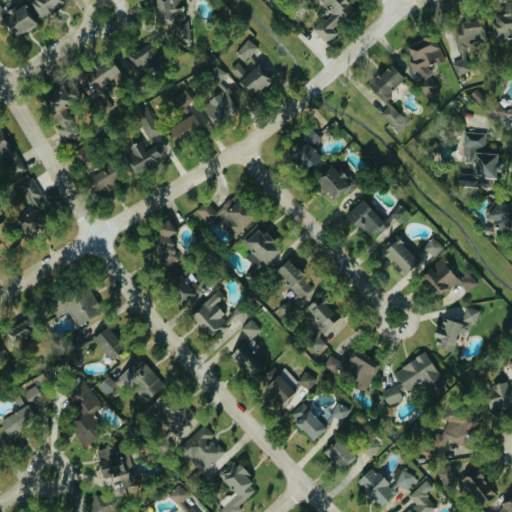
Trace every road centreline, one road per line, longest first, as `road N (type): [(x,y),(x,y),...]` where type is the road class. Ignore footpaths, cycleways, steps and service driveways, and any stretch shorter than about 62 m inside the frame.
road 1 (tertiary): [(329,511),(148,316),(0,79)]
road 2 (residential): [(0,292),(238,148),(417,0)]
road 3 (residential): [(395,317),(238,148)]
road 4 (residential): [(0,85),(106,14)]
